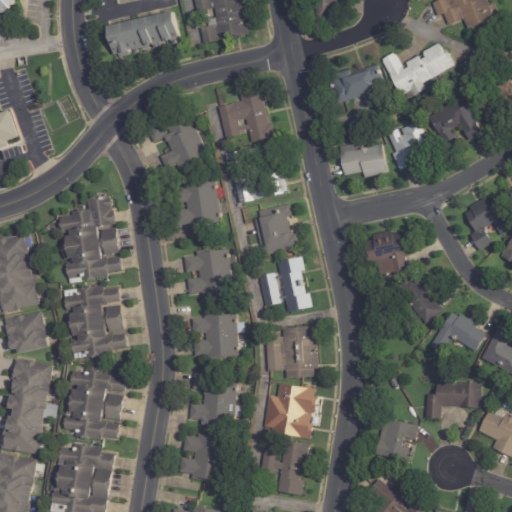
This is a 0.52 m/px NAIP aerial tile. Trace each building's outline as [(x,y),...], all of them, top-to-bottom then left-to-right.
[(16,0),(15,10),(7,9),(7,14),(0,13),(0,0),(16,0)] [(248,0),(253,25),(251,25),(253,36),(238,39),(238,38),(223,41),(223,42),(207,45),(204,29),(220,26),(219,18),(220,18),(218,10),(200,13),(197,0),(214,0),(215,3),(216,2),(216,0),(248,0)] [(335,0),(336,4),(329,5),(329,17),(315,18),(315,6),(313,6),(312,0),(335,0)] [(486,0),(494,19),(468,29),(464,20),(449,26),(444,14),(438,17),(433,3),(442,0),(486,0)] [(159,49),(157,49),(157,47),(152,48),(152,47),(150,47),(151,51),(120,58),(120,55),(117,56),(110,28),(176,13),(182,40),(180,41),(180,44),(159,49)] [(454,65),(455,66),(423,84),(426,90),(415,96),(411,91),(402,96),(383,62),(384,62),(383,60),(394,54),(395,55),(396,54),(403,66),(407,64),(406,63),(419,56),(419,57),(424,54),(423,54),(424,53),(423,52),(438,44),(438,45),(439,44),(445,54),(447,52),(454,65)] [(365,96),(339,105),(331,81),(338,79),(337,75),(354,70),(355,73),(378,66),(386,89),(365,96)] [(509,79),(511,83),(511,107),(509,109),(506,104),(484,117),(476,103),(498,90),(496,87),(509,79)] [(270,112),(273,124),(277,123),(280,137),(276,138),(255,143),(249,120),(242,121),(245,137),(230,141),(222,108),(237,104),(246,102),(244,93),(264,88),(265,89),(268,88),(271,102),(268,102),(270,112)] [(463,105),(474,121),(473,121),(481,134),(468,142),(457,124),(449,129),(455,137),(444,144),(428,118),(454,101),(459,107),(463,105)] [(23,139),(11,143),(12,147),(0,151),(0,116),(13,112),(23,139)] [(182,167),(181,165),(170,170),(164,157),(175,152),(169,138),(157,143),(151,129),(165,123),(171,135),(174,134),(172,128),(195,118),(212,155),(194,163),(194,165),(183,170),(182,167)] [(419,154),(410,158),(413,165),(399,171),(391,155),(395,153),(387,134),(397,130),(400,136),(402,135),(400,130),(419,121),(431,148),(419,154)] [(361,149),(383,144),(389,173),(366,178),(364,172),(345,176),(341,154),(340,155),(339,148),(360,143),(361,149)] [(283,150),(285,159),(280,159),(284,174),(287,173),(292,191),(287,192),(288,194),(257,201),(243,204),(232,154),(276,144),(277,146),(282,145),(283,150)] [(229,203),(230,213),(226,214),(226,217),(222,218),(224,225),(194,229),(193,224),(182,226),(179,212),(191,210),(190,202),(182,203),(180,191),(190,190),(189,185),(219,181),(223,204),(229,203)] [(118,213),(118,215),(120,215),(121,221),(119,221),(120,225),(104,227),(104,231),(120,229),(121,237),(124,237),(125,245),(122,245),(124,254),(108,256),(108,258),(111,258),(111,259),(124,257),(124,262),(126,262),(127,267),(125,267),(125,271),(111,273),(112,278),(100,279),(100,281),(93,282),(93,280),(85,281),(85,278),(72,280),(70,263),(78,262),(77,259),(68,260),(65,238),(76,236),(76,233),(66,234),(63,218),(76,216),(75,212),(83,211),(83,210),(90,209),(91,210),(92,210),(91,199),(100,198),(100,197),(107,196),(107,197),(113,196),(114,200),(116,199),(117,207),(115,207),(115,208),(116,212),(118,212),(118,213)] [(496,231),(492,224),(482,230),(491,245),(479,252),(469,237),(475,234),(464,215),(471,211),(469,209),(483,200),(485,202),(491,198),(503,218),(504,217),(511,230),(500,237),(496,231)] [(293,217),(291,217),(295,236),(301,234),(303,246),(298,247),(298,249),(266,257),(258,220),(265,218),(263,212),(294,204),(297,216),(293,217)] [(406,258),(408,270),(381,276),(378,264),(370,265),(365,242),(373,240),(372,236),(392,232),(393,236),(401,234),(403,245),(405,245),(406,250),(404,251),(406,258)] [(28,239),(31,253),(30,253),(32,262),(33,261),(43,305),(8,313),(5,303),(4,303),(2,294),(3,293),(1,282),(4,281),(4,280),(6,280),(5,279),(8,279),(7,273),(1,274),(1,273),(0,273),(0,240),(4,240),(4,241),(27,235),(28,239)] [(511,265),(501,259),(511,238),(511,265)] [(231,259),(239,257),(240,268),(232,269),(233,271),(241,270),(243,283),(235,284),(236,291),(224,293),(224,295),(207,298),(206,293),(193,295),(191,280),(203,278),(202,271),(190,273),(188,258),(200,257),(199,252),(218,249),(218,252),(230,250),(231,259)] [(305,272),(310,295),(313,294),(316,308),(292,313),(289,299),(284,300),(284,304),(269,307),(263,277),(278,274),(279,278),(284,276),(281,263),(306,258),(309,271),(305,272)] [(435,302),(435,303),(434,304),(441,313),(425,326),(405,301),(399,305),(390,294),(412,276),(422,288),(422,287),(435,302)] [(108,287),(108,290),(122,289),(123,293),(124,293),(125,298),(123,298),(124,302),(111,304),(112,306),(109,306),(109,308),(125,306),(126,315),(128,314),(129,322),(127,323),(128,331),(113,333),(113,335),(116,335),(116,337),(129,335),(129,339),(131,339),(132,344),(130,344),(131,349),(116,350),(117,355),(105,357),(106,358),(97,359),(97,358),(89,359),(89,353),(76,354),(76,351),(75,351),(75,345),(75,340),(84,339),(84,336),(73,337),(70,315),(81,314),(80,310),(70,311),(69,302),(69,298),(83,296),(82,290),(87,289),(87,288),(96,287),(96,288),(108,286),(108,287)] [(46,317),(53,348),(25,354),(24,349),(18,351),(18,350),(15,351),(13,343),(10,331),(11,331),(9,320),(21,317),(21,318),(29,316),(28,316),(45,312),(46,317)] [(240,323),(247,323),(248,334),(241,334),(243,357),(211,359),(211,356),(198,357),(197,342),(210,341),(209,334),(197,335),(196,320),(208,319),(208,317),(240,315),(240,323)] [(461,316),(477,327),(475,330),(485,336),(474,353),(452,339),(441,356),(430,348),(452,315),(458,319),(461,316)] [(320,336),(321,350),(316,350),(316,355),(322,354),(323,369),(318,369),(318,378),(290,379),(289,365),(288,365),(289,372),(272,373),(270,338),(287,337),(287,343),(288,343),(287,329),(315,328),(316,336),(320,335),(320,336)] [(500,331),(511,337),(506,347),(511,351),(511,377),(481,360),(498,330),(500,331)] [(35,362),(54,365),(51,384),(50,384),(40,454),(4,449),(5,438),(4,438),(6,429),(7,429),(8,422),(13,423),(14,416),(17,417),(18,409),(13,408),(15,395),(21,396),(21,393),(17,393),(19,378),(15,378),(18,359),(29,360),(29,361),(35,362)] [(116,374),(116,377),(131,379),(130,384),(132,384),(131,389),(129,389),(129,393),(116,391),(115,392),(112,392),(112,395),(128,397),(127,405),(129,405),(128,414),(125,414),(124,422),(108,419),(108,422),(111,422),(111,424),(123,425),(123,429),(124,429),(124,435),(122,435),(121,439),(106,437),(105,441),(95,440),(95,441),(86,439),(87,438),(79,437),(79,431),(67,429),(69,417),(79,419),(80,413),(76,413),(76,412),(70,411),(73,391),(79,392),(79,391),(84,391),(85,386),(75,384),(75,382),(74,382),(75,376),(76,376),(76,372),(90,374),(91,368),(97,369),(97,368),(106,370),(106,371),(116,372),(116,374)] [(240,406),(238,428),(206,425),(207,420),(194,419),(195,404),(208,405),(209,391),(196,390),(197,375),(213,376),(212,389),(215,389),(215,383),(241,385),(240,406)] [(442,408),(442,420),(426,419),(428,395),(437,396),(438,382),(482,385),(481,410),(460,409),(461,408),(442,406),(442,408)] [(318,397),(317,405),(319,406),(317,414),(308,413),(308,415),(315,416),(313,432),(315,432),(314,440),(301,438),(301,437),(275,433),(276,429),(268,428),(272,397),(281,398),(283,384),(319,390),(318,397)] [(505,415),(506,415),(511,418),(511,460),(493,450),(497,442),(479,432),(489,413),(495,416),(497,411),(505,415)] [(417,430),(414,441),(402,438),(400,447),(408,449),(405,463),(375,456),(383,420),(388,421),(389,420),(417,427),(417,430)] [(193,474),(183,473),(185,458),(198,461),(199,453),(187,452),(190,437),(202,439),(202,434),(221,437),(221,439),(233,441),(227,482),(213,480),(213,483),(195,480),(196,475),(193,474)] [(305,469),(303,481),(308,482),(306,497),(281,493),(285,470),(279,469),(278,481),(263,479),(268,449),(282,451),(281,463),(286,464),(290,441),(312,445),(310,459),(306,458),(305,469)] [(107,451),(106,453),(119,455),(118,460),(119,460),(118,467),(117,467),(115,482),(117,482),(116,490),(113,490),(111,505),(112,505),(111,511),(69,511),(70,506),(56,505),(56,502),(55,501),(56,495),(57,495),(58,492),(68,494),(68,490),(64,489),(58,488),(60,473),(61,474),(62,467),(67,467),(67,466),(72,467),(73,463),(62,462),(63,459),(62,459),(63,452),(64,452),(64,448),(77,450),(78,444),(86,446),(87,445),(93,446),(93,447),(107,448),(107,451)] [(4,455),(40,461),(37,481),(36,481),(35,487),(36,487),(32,511),(0,511),(0,500),(1,501),(2,494),(3,494),(3,493),(6,494),(7,488),(0,487),(2,479),(4,469),(2,469),(3,461),(4,455)] [(379,480),(392,490),(396,486),(409,496),(401,506),(407,511),(413,504),(423,511),(375,511),(383,502),(369,492),(379,480)]
